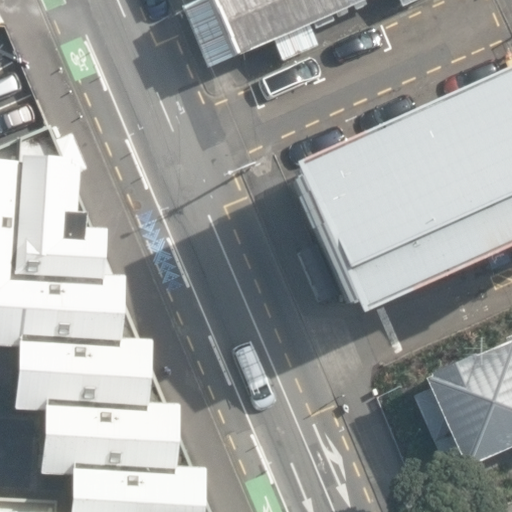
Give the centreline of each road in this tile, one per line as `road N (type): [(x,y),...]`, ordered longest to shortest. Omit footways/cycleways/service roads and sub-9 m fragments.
road 1 (secondary): [(182,152),(335,511)]
road 2 (unclassified): [(488,14),(182,152)]
road 3 (secondary): [(117,0),(182,152)]
